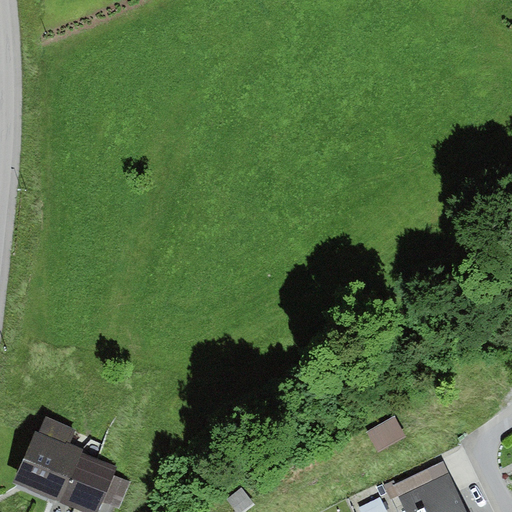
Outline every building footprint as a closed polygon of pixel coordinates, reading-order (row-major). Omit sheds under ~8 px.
[(402,409),(374,423),(384,444),(412,430),(402,409)] [(81,432),(44,417),(17,481),(90,511),(107,511),(125,470),(74,448),(81,432)] [(401,495),(450,471),(444,459),(386,487),(392,499),(401,495)] [(469,511),(450,471),(401,495),(409,511),(469,511)] [(388,511),(381,496),(360,506),(362,511),(388,511)]
